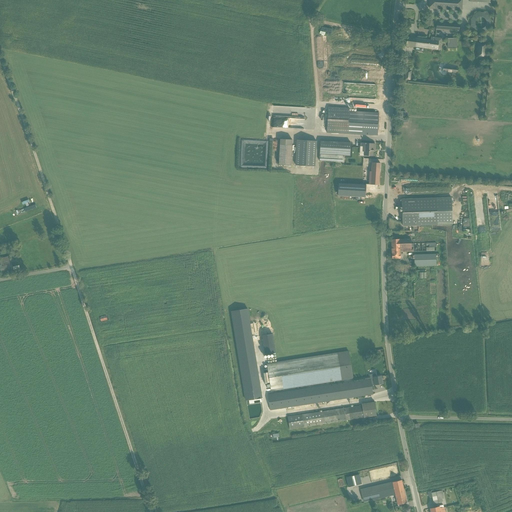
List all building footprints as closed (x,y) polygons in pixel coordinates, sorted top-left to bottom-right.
[(462,0),(430,0),(429,8),(462,11),(462,0)] [(483,32),(487,31),(489,28),(491,25),(491,22),(490,18),(488,15),(486,13),(482,12),(479,12),(476,13),(473,15),(471,18),(471,21),(471,24),(472,27),(474,30),(477,32),(480,33),(483,32)] [(406,46),(441,51),(443,38),(431,36),(431,39),(408,36),(406,46)] [(457,38),(448,38),(448,48),(457,48),(457,38)] [(488,41),(477,41),(475,58),(486,59),(488,41)] [(377,84),(348,83),(347,94),(377,95),(377,84)] [(276,118),(303,119),(303,107),(276,107),(276,118)] [(376,111),(328,108),(326,134),(374,136),(376,111)] [(293,140),(278,140),(278,164),(292,164),(293,140)] [(317,141),(298,140),(297,166),(316,166),(317,141)] [(353,142),(322,141),(321,157),(353,158),(353,142)] [(361,156),(374,156),(374,143),(362,142),(361,156)] [(371,183),(380,183),(380,162),(371,162),(371,183)] [(367,184),(340,183),(339,196),(366,197),(367,184)] [(402,226),(452,224),(451,197),(401,199),(402,226)] [(390,239),(391,259),(400,258),(400,252),(412,252),(411,241),(400,241),(400,239),(390,239)] [(430,243),(430,252),(439,251),(438,243),(430,243)] [(418,255),(418,268),(442,267),(442,254),(418,255)] [(236,313),(248,402),(253,402),(254,406),(259,405),(259,403),(265,402),(254,310),(236,313)] [(374,384),(383,384),(382,375),(373,376),(374,384)] [(291,416),(293,429),(370,420),(371,422),(381,420),(381,416),(384,416),(384,412),(381,412),(380,403),(353,406),(353,408),(291,416)] [(383,478),(389,478),(389,473),(392,473),(392,471),(397,470),(398,475),(401,475),(400,464),(387,465),(387,469),(386,469),(386,475),(383,475),(383,478)] [(352,488),(360,487),(358,477),(351,478),(352,488)] [(398,505),(407,502),(404,492),(395,495),(398,505)] [(446,492),(436,493),(437,505),(447,504),(446,492)]
